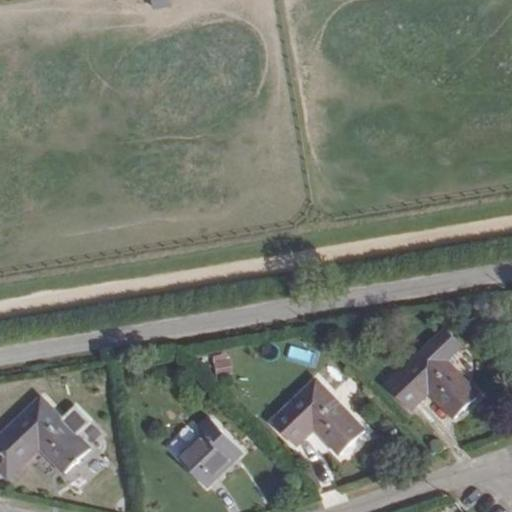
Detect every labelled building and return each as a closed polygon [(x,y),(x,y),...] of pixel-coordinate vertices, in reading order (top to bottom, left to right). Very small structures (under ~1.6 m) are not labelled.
[(153,0),(155,10),(175,8),(174,0),(153,0)] [(289,346),(286,356),(312,363),(314,353),(289,346)] [(454,419),(479,395),(431,346),(389,386),(413,411),(430,394),(454,419)] [(262,357),(260,348),(250,349),(252,359),(262,357)] [(228,354),(211,356),(213,376),(231,374),(228,354)] [(365,431),(318,382),(275,422),(299,447),(316,431),(341,455),(365,431)] [(62,419),(42,399),(0,439),(0,471),(8,480),(41,450),(64,475),(91,450),(79,436),(91,425),(75,407),(62,419)] [(200,431),(205,437),(181,461),(208,487),(232,465),(227,459),(237,449),(211,421),(200,431)] [(232,465),(243,455),(237,449),(227,459),(232,465)]
